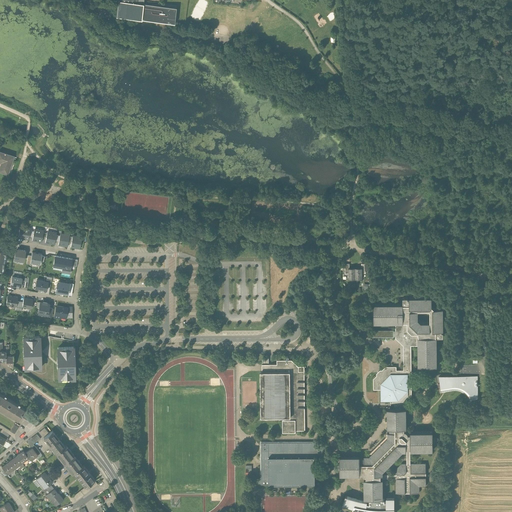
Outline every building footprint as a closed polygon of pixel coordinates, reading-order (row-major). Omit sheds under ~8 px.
[(143,0),(117,0),(116,17),(175,23),(176,7),(143,3),(143,0)] [(0,161),(2,162),(0,169),(0,172),(8,175),(11,166),(12,163),(14,157),(10,155),(10,157),(6,156),(7,154),(6,154),(6,155),(0,152),(0,161)] [(30,204),(16,200),(14,205),(28,210),(30,204)] [(29,237),(30,231),(31,228),(20,226),(18,239),(28,240),(29,237)] [(42,237),(43,233),(44,230),(34,229),(34,232),(33,237),(32,241),(41,243),(42,237)] [(55,241),(56,235),(57,233),(47,231),(47,233),(46,237),(45,243),(54,245),(55,241)] [(68,243),(69,236),(70,235),(60,233),(60,236),(59,242),(58,245),(67,247),(68,243)] [(70,247),(80,249),(82,237),(72,235),(72,237),(71,244),(70,247)] [(12,249),(16,249),(18,250),(19,245),(20,245),(21,242),(14,241),(12,249)] [(23,261),(25,251),(18,250),(16,249),(14,260),(23,261)] [(30,263),(40,265),(41,262),(41,256),(42,254),(32,252),(31,256),(30,263)] [(69,273),(71,264),(72,259),(55,256),(53,266),(62,267),(61,271),(69,273)] [(362,268),(349,268),(349,274),(349,280),(362,279),(362,274),(362,268)] [(22,279),(12,277),(10,285),(20,287),(22,279)] [(46,282),(37,280),(35,289),(38,290),(43,291),(43,290),(46,291),(47,286),(48,282),(46,282)] [(69,284),(59,282),(58,286),(57,286),(56,292),(68,294),(68,292),(69,284)] [(18,298),(8,296),(6,305),(16,306),(17,302),(18,298)] [(410,338),(418,338),(418,345),(418,367),(437,367),(437,338),(443,338),(443,333),(442,333),(442,331),(443,331),(443,308),(434,309),(432,306),(432,298),(410,298),(410,299),(408,299),(408,298),(403,298),(403,305),(396,305),(374,305),(374,323),(396,323),(403,323),(403,331),(402,332),(402,334),(407,339),(409,339),(410,338)] [(33,300),(23,299),(23,303),(22,307),(31,309),(33,300)] [(43,303),(40,303),(38,314),(47,316),(49,308),(49,304),(47,304),(47,303),(43,302),(43,303)] [(60,316),(66,317),(67,308),(63,307),(57,306),(54,318),(60,319),(60,316)] [(63,307),(67,308),(66,317),(66,318),(72,318),(72,307),(63,307)] [(402,332),(403,331),(403,323),(396,323),(396,338),(404,345),(404,370),(396,370),(396,373),(408,373),(408,374),(412,374),(412,371),(406,371),(406,345),(412,345),(418,345),(418,338),(410,338),(409,339),(407,339),(402,334),(402,332)] [(39,336),(24,337),(25,369),(41,368),(39,336)] [(73,347),(58,347),(59,379),(74,378),(73,347)] [(262,372),(260,372),(261,418),(284,418),(284,420),(283,420),(283,433),(292,433),(292,432),(305,431),(304,366),(298,367),(292,360),(277,360),(277,364),(268,364),(262,365),(262,372)] [(408,374),(408,373),(396,373),(396,370),(396,367),(386,367),(373,379),(373,389),(381,389),(381,401),(391,401),(391,408),(398,408),(398,404),(403,404),(411,395),(411,387),(408,387),(408,374)] [(477,377),(439,377),(440,384),(438,384),(438,387),(440,387),(441,391),(453,389),(456,389),(459,390),(461,390),(464,392),(467,394),(468,397),(470,401),(478,399),(477,377)] [(0,408),(4,411),(10,400),(0,393),(0,408)] [(18,419),(20,416),(22,412),(24,409),(10,400),(4,411),(18,419)] [(359,459),(359,457),(339,458),(340,476),(359,475),(359,473),(362,473),(362,475),(364,477),(365,477),(365,480),(364,480),(364,500),(370,499),(370,500),(369,500),(369,503),(369,504),(366,504),(366,502),(363,502),(357,501),(347,497),(345,497),(342,504),(346,506),(349,506),(353,508),(352,511),(393,511),(394,509),(392,509),(392,507),(394,507),(394,500),(393,500),(393,499),(386,499),(386,500),(386,502),(384,502),(384,500),(381,500),(381,499),(382,499),(382,480),(382,479),(396,479),(396,480),(396,494),(418,494),(418,487),(426,487),(425,464),(410,464),(410,465),(409,450),(410,450),(410,451),(432,451),(432,432),(410,432),(410,434),(407,434),(407,433),(406,431),(404,431),(404,428),(406,428),(405,408),(398,408),(391,408),(389,408),(390,433),(388,433),(388,438),(369,457),(364,457),(364,459),(359,459)] [(20,416),(33,425),(36,421),(22,412),(20,416)] [(14,425),(10,431),(15,435),(19,428),(14,425)] [(49,434),(44,428),(39,432),(43,438),(49,434)] [(45,439),(56,454),(65,447),(53,433),(45,439)] [(33,445),(29,439),(27,441),(32,448),(38,455),(40,453),(33,445)] [(318,443),(261,444),(261,481),(258,481),(258,486),(315,485),(314,461),(322,461),(322,447),(318,443)] [(63,460),(65,463),(74,456),(66,446),(65,447),(56,454),(62,461),(63,460)] [(32,448),(25,454),(31,461),(38,455),(32,448)] [(23,451),(16,456),(22,464),(26,460),(29,463),(31,462),(31,461),(25,454),(23,451)] [(16,456),(9,462),(14,469),(22,464),(16,456)] [(74,473),(82,467),(74,456),(65,463),(64,464),(72,474),(74,473)] [(9,462),(2,468),(7,475),(14,469),(9,462)] [(85,488),(94,481),(95,480),(84,466),(82,467),(74,473),(85,488)] [(44,473),(36,480),(40,484),(41,483),(45,489),(50,485),(52,483),(44,473)] [(85,488),(73,497),(77,501),(98,485),(94,481),(85,488)] [(54,490),(47,495),(56,506),(63,500),(60,496),(59,496),(54,490)] [(31,492),(28,495),(35,501),(37,497),(31,492)] [(13,511),(8,503),(0,507),(0,509),(1,511),(13,511)]
